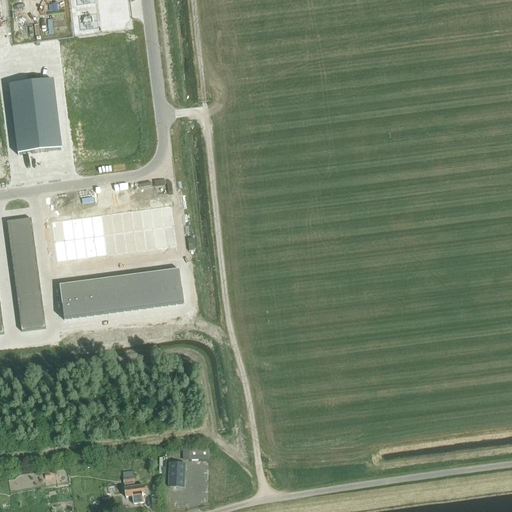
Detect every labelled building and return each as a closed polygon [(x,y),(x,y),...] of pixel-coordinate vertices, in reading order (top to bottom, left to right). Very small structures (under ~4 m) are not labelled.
[(31,85),(9,88),(18,158),(40,155),(62,153),(54,82),(31,85)] [(164,208),(154,209),(157,229),(167,228),(164,208)] [(154,209),(144,210),(147,230),(157,229),(154,209)] [(144,210),(134,212),(137,232),(147,230),(144,210)] [(134,212),(124,213),(127,233),(137,232),(134,212)] [(124,213),(114,214),(117,234),(127,233),(124,213)] [(114,214),(105,216),(107,236),(117,234),(114,214)] [(105,216),(95,217),(97,237),(107,236),(105,216)] [(95,217),(85,218),(87,238),(97,237),(95,217)] [(82,219),(75,220),(78,240),(87,238),(85,218),(82,219)] [(75,220),(65,221),(68,241),(78,240),(75,220)] [(32,221),(19,223),(20,229),(21,235),(33,233),(32,221)] [(65,221),(55,222),(58,243),(68,241),(65,221)] [(55,222),(45,224),(48,244),(58,243),(55,222)] [(167,228),(157,229),(160,249),(169,248),(167,228)] [(157,229),(147,230),(150,251),(160,249),(157,229)] [(147,230),(137,232),(140,252),(150,251),(147,230)] [(137,232),(127,233),(130,253),(140,252),(137,232)] [(33,233),(21,235),(22,241),(23,247),(35,245),(33,233)] [(127,233),(117,234),(120,255),(130,253),(127,233)] [(117,234),(107,236),(110,256),(120,255),(117,234)] [(107,236),(97,237),(100,257),(110,256),(107,236)] [(97,237),(87,238),(90,259),(100,257),(97,237)] [(87,238),(78,240),(80,260),(90,259),(87,238)] [(78,240),(68,241),(70,261),(80,260),(78,240)] [(68,241),(58,243),(60,263),(70,261),(68,241)] [(58,243),(48,244),(50,264),(60,263),(58,243)] [(35,245),(23,247),(23,253),(24,259),(36,257),(35,245)] [(36,257),(24,259),(25,265),(26,271),(38,270),(36,257)] [(38,270),(26,271),(27,277),(28,283),(40,282),(38,270)] [(180,272),(172,273),(175,290),(182,289),(180,272)] [(172,273),(165,274),(167,291),(175,290),(172,273)] [(165,274),(157,275),(160,292),(167,291),(165,274)] [(157,275),(150,276),(152,293),(160,292),(157,275)] [(150,276),(142,277),(145,294),(152,293),(150,276)] [(142,277),(135,278),(137,295),(145,294),(142,277)] [(135,278),(127,279),(130,296),(137,295),(135,278)] [(127,279),(120,280),(122,297),(130,296),(127,279)] [(120,280),(112,281),(115,298),(122,297),(120,280)] [(112,281),(105,282),(107,299),(115,298),(112,281)] [(40,282),(28,283),(28,289),(29,295),(41,294),(40,282)] [(105,282),(97,283),(100,300),(107,299),(105,282)] [(97,283),(90,284),(92,301),(100,300),(97,283)] [(90,284),(83,285),(85,302),(92,301),(90,284)] [(83,285),(75,286),(77,303),(85,302),(83,285)] [(75,286),(68,287),(70,304),(77,303),(75,286)] [(68,287),(60,288),(62,305),(70,304),(68,287)] [(182,289),(175,290),(177,307),(184,306),(182,289)] [(175,290),(167,291),(169,308),(177,307),(175,290)] [(167,291),(160,292),(162,309),(169,308),(167,291)] [(160,292),(152,293),(154,310),(162,309),(160,292)] [(152,293),(145,294),(147,311),(154,310),(152,293)] [(41,294),(29,295),(30,302),(31,308),(43,306),(41,294)] [(145,294),(137,295),(139,312),(147,311),(145,294)] [(137,295),(130,296),(132,313),(139,312),(137,295)] [(130,296),(122,297),(124,314),(132,313),(130,296)] [(122,297),(115,298),(117,315),(124,314),(122,297)] [(115,298),(107,299),(109,316),(117,315),(115,298)] [(107,299),(100,300),(102,317),(109,316),(107,299)] [(100,300),(92,301),(94,318),(102,317),(100,300)] [(92,301),(85,302),(87,319),(94,318),(92,301)] [(85,302),(77,303),(79,320),(87,319),(85,302)] [(77,303),(70,304),(72,321),(79,320),(77,303)] [(70,304),(62,305),(64,322),(72,321),(70,304)] [(43,306),(31,308),(32,314),(32,320),(44,318),(43,306)] [(44,318),(32,320),(33,326),(34,332),(46,330),(44,318)] [(209,451),(188,451),(189,462),(209,461),(209,451)] [(170,464),(170,472),(169,488),(185,489),(186,465),(170,464)] [(124,485),(134,484),(133,477),(123,478),(124,485)] [(144,486),(124,489),(126,499),(133,498),(134,505),(144,504),(143,496),(146,496),(144,486)]
